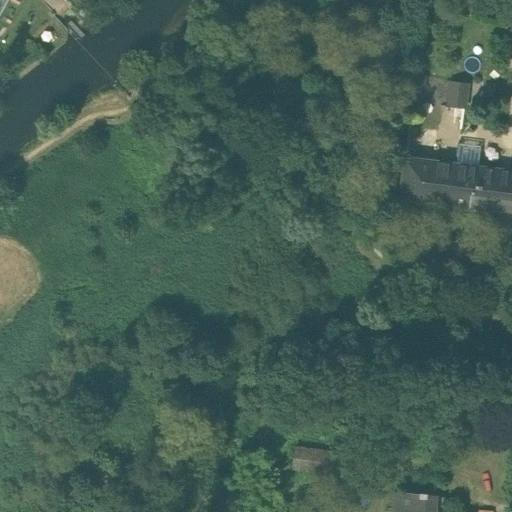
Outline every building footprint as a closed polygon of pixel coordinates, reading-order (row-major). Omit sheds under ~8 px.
[(450,79),(449,105),(470,106),(470,80),(450,79)] [(511,213),(511,169),(406,156),(400,199),(511,213)] [(458,422),(443,421),(441,452),(456,453),(458,422)] [(361,447),(349,446),(348,462),(360,463),(361,447)] [(336,453),(295,447),(293,467),(333,472),(336,453)] [(436,511),(438,494),(400,491),(398,511),(436,511)]
